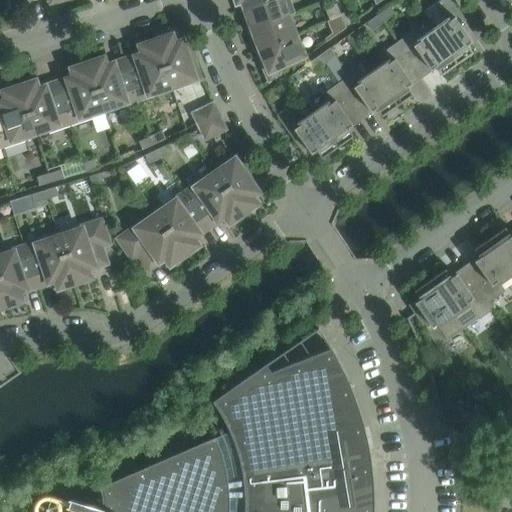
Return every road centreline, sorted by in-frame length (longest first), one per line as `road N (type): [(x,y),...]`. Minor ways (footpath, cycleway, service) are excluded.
road 1 (residential): [(5,338),(119,339),(141,330),(303,216)]
road 2 (residential): [(511,70),(303,216)]
road 3 (residential): [(303,216),(248,120),(202,0)]
road 4 (residential): [(424,511),(403,396),(382,340),(353,297)]
road 5 (residential): [(0,58),(202,0)]
road 6 (residential): [(353,297),(511,185)]
